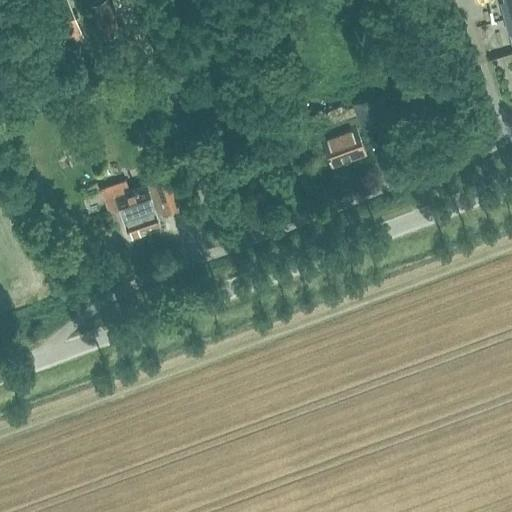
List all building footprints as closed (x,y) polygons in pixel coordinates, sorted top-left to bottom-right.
[(100,37),(119,30),(108,0),(100,0),(88,4),(100,37)] [(511,0),(500,0),(511,47),(511,0)] [(316,111),(304,115),(314,142),(322,139),(331,163),(366,151),(359,131),(385,122),(375,95),(353,103),(353,104),(346,107),(340,104),(317,113),(316,111)] [(255,181),(278,173),(265,136),(242,144),(255,181)] [(173,174),(116,194),(130,235),(161,224),(156,211),(182,202),(192,198),(182,171),(173,174)]
